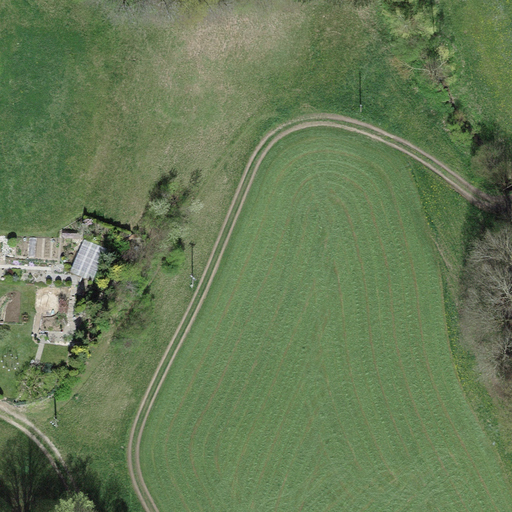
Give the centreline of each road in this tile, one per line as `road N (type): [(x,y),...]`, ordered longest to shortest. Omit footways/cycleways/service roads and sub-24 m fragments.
road 1 (track): [(153,511),(134,463),(136,429),(274,134),(306,121),(346,122),(404,145),(466,188),(511,204)]
road 2 (track): [(0,410),(40,440),(84,511)]
